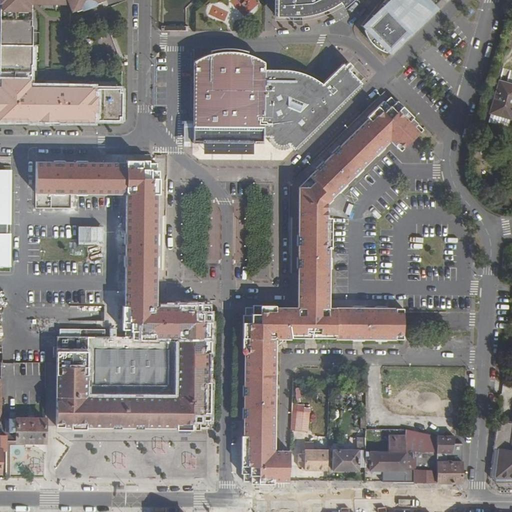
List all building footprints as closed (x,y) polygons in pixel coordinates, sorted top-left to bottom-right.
[(55,0),(55,4),(68,4),(70,10),(81,6),(80,3),(87,0),(90,0),(91,2),(96,0),(0,0),(0,119),(40,120),(40,116),(54,117),(54,120),(119,120),(119,109),(116,109),(116,99),(119,99),(119,88),(40,88),(40,90),(30,90),(30,87),(30,64),(27,64),(28,26),(31,26),(31,3),(31,0),(55,0)] [(254,0),(237,0),(247,12),(257,3),(254,0)] [(276,0),(276,14),(289,16),(314,13),(337,2),(338,0),(276,0)] [(365,29),(386,8),(408,30),(386,51),(390,55),(432,14),(410,0),(387,0),(384,4),(365,29)] [(410,0),(432,14),(445,0),(410,0)] [(224,20),(227,12),(214,7),(211,15),(224,20)] [(386,51),(408,30),(386,8),(365,29),(386,51)] [(193,61),(193,143),(263,143),(263,136),(269,136),(270,139),(271,141),(275,145),(277,146),(282,147),(287,146),(289,145),(294,149),(362,83),(348,69),(339,78),(333,73),(322,84),(319,81),(315,78),(306,74),(301,72),(296,71),(294,70),(286,69),(281,69),(281,76),(270,76),(270,69),(263,69),(263,61),(260,59),(253,56),(248,54),(241,53),(234,51),(224,51),(219,52),(211,53),(204,55),(200,57),(193,61)] [(342,63),(333,73),(339,78),(348,69),(342,63)] [(511,85),(502,82),(500,90),(497,89),(492,103),(496,104),(494,113),(490,112),(487,122),(508,128),(511,113),(511,85)] [(310,177),(300,187),(300,205),(304,209),(303,255),(328,255),(328,219),(326,219),(326,204),(329,200),(337,191),(339,192),(346,185),(346,183),(353,176),(355,176),(362,169),(362,167),(375,154),(377,155),(384,148),(383,146),(389,141),(389,138),(391,138),(391,141),(400,150),(406,145),(411,151),(414,151),(422,143),(422,140),(416,135),(422,129),(411,119),(395,102),(392,98),(388,98),(385,102),(383,101),(377,106),(378,107),(373,112),(372,111),(367,117),(368,117),(340,145),(338,145),(331,152),(331,153),(324,161),(322,161),(315,167),(315,169),(309,176),(310,177)] [(35,162),(35,193),(72,193),(126,193),(125,254),(150,254),(152,171),(151,171),(145,166),(145,164),(133,164),(133,163),(129,163),(124,163),(124,168),(119,168),(119,163),(114,163),(35,162)] [(511,187),(506,186),(501,201),(511,204),(511,187)] [(209,261),(222,259),(218,234),(205,236),(209,261)] [(150,254),(125,254),(125,261),(145,261),(145,267),(150,267),(150,254)] [(145,261),(125,261),(125,299),(131,299),(131,300),(144,301),(144,299),(148,295),(150,295),(150,267),(145,267),(145,261)] [(328,262),(303,262),(303,293),(304,293),(309,297),(309,299),(328,299),(328,297),(328,262)] [(131,299),(125,299),(125,306),(124,313),(130,313),(131,312),(149,312),(150,295),(148,295),(144,299),(144,301),(131,300),(131,299)] [(308,313),(256,313),(256,314),(252,319),(250,319),(249,420),(245,420),(245,474),(248,474),(251,476),(251,480),(274,480),(274,451),(275,346),(277,346),(283,340),(283,338),(352,338),(353,340),(362,340),(363,339),(374,339),(375,340),(385,340),(386,339),(403,339),(403,326),(403,308),(386,308),(385,307),(375,306),(374,308),(364,308),(363,306),(353,306),(352,308),(335,308),(335,311),(309,311),(308,313)] [(56,336),(56,425),(178,426),(178,423),(197,423),(197,421),(199,419),(201,418),(203,418),(203,399),(202,397),(202,318),(201,318),(196,313),(197,312),(149,312),(131,312),(130,313),(124,313),(124,336),(105,336),(105,329),(79,329),(70,329),(69,336),(59,336),(56,336)] [(309,413),(298,411),(296,430),(307,431),(309,413)] [(45,419),(9,418),(9,432),(16,432),(16,442),(45,442),(45,419)] [(388,451),(365,450),(365,468),(365,471),(376,471),(376,475),(380,475),(380,481),(434,482),(435,459),(435,452),(451,452),(454,436),(436,436),(405,429),(405,435),(388,435),(388,451)] [(313,440),(304,440),(303,454),(298,454),(298,467),(301,467),(301,470),(327,470),(328,449),(313,449),(313,440)] [(511,443),(511,449),(500,448),(500,449),(494,449),(493,460),(492,460),(491,466),(492,466),(492,474),(494,474),(495,474),(495,475),(496,476),(496,477),(506,478),(506,479),(511,479),(511,443)] [(353,449),(332,449),(332,471),(356,471),(356,468),(365,468),(365,450),(365,449),(353,449)] [(457,459),(435,459),(434,482),(462,482),(462,449),(458,449),(457,459)] [(289,451),(274,451),(274,480),(274,481),(288,481),(289,451)] [(115,468),(126,468),(126,456),(115,456),(115,468)]
